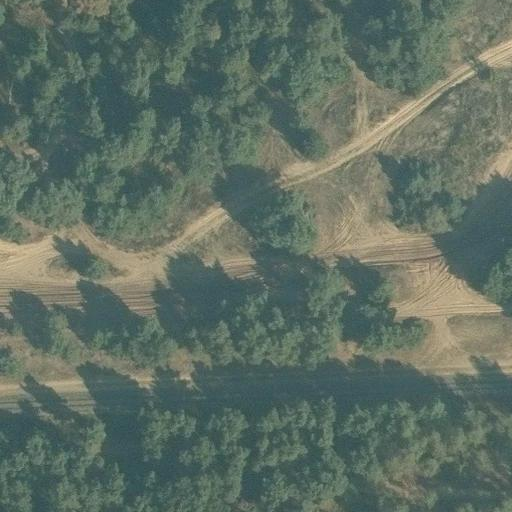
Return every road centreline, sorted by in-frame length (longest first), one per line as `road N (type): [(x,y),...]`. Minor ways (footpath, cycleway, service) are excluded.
road 1 (track): [(0,300),(511,244)]
road 2 (track): [(244,274),(306,301),(511,308)]
road 3 (track): [(395,496),(282,498),(260,511)]
